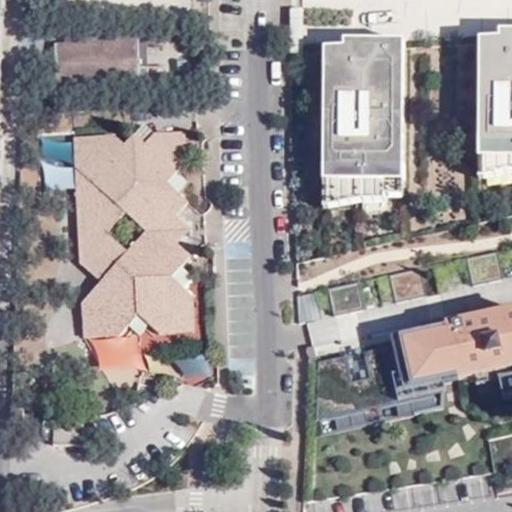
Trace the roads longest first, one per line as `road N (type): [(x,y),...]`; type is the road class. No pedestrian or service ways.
road 1 (residential): [(274,510),(269,0)]
road 2 (residential): [(1,402),(13,0)]
road 3 (unknown): [(0,457),(78,462),(188,405),(272,403)]
